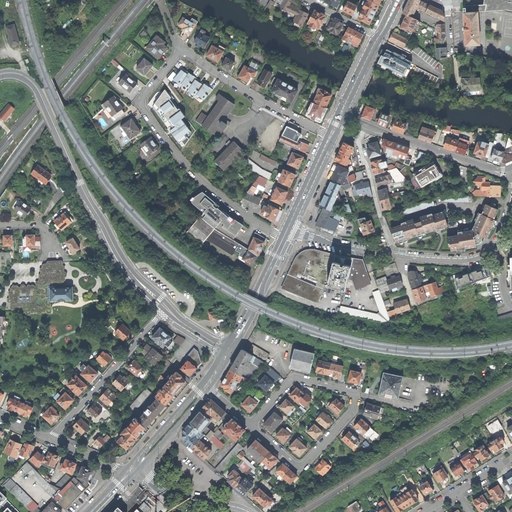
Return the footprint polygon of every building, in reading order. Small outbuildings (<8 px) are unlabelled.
[(302,26),(308,14),(304,12),(300,10),(299,11),(289,6),(292,0),(284,0),(280,9),(283,11),(283,10),(286,12),(287,10),(297,15),(294,22),(301,25),(300,28),(302,26)] [(358,19),(370,24),(374,15),(379,5),(368,0),(367,0),(366,2),(364,1),(362,5),(365,6),(361,13),(359,12),(357,15),(359,16),(358,19)] [(412,18),(417,8),(420,1),(418,0),(408,0),(406,6),(402,13),(406,15),(412,18)] [(511,0),(484,0),(484,5),(487,5),(486,11),(507,9),(511,10),(511,0)] [(417,8),(426,13),(429,5),(424,3),(420,1),(417,8)] [(353,16),(357,6),(348,2),(347,2),(346,5),(343,11),(348,14),(353,16)] [(426,13),(445,21),(444,15),(444,14),(443,12),(441,11),(429,5),(426,13)] [(478,12),(486,11),(487,5),(484,5),(475,5),(465,6),(464,6),(464,8),(463,8),(464,13),(478,12)] [(323,18),(325,15),(320,13),(314,10),(308,23),(311,25),(310,27),(315,29),(316,27),(319,29),(321,23),(322,24),(325,18),(323,18)] [(466,45),(480,44),(478,12),(464,13),(465,29),(466,45)] [(418,21),(412,18),(406,15),(403,22),(400,28),(405,30),(404,32),(411,36),(416,25),(419,26),(420,22),(418,21)] [(186,34),(189,36),(198,21),(194,19),(192,23),(191,22),(184,18),(179,25),(183,27),(180,31),(186,34)] [(338,36),(343,24),(338,22),(333,19),(327,31),(327,32),(329,33),(328,34),(334,37),(335,36),(336,36),(337,36),(338,36)] [(14,24),(6,26),(11,45),(19,43),(14,24)] [(437,30),(437,38),(445,38),(445,31),(444,25),(436,24),(435,30),(437,30)] [(352,44),(358,46),(361,40),(364,34),(350,28),(348,27),(343,39),(348,42),(349,39),(350,39),(350,40),(351,40),(352,40),(352,41),(353,42),(352,44)] [(200,32),(195,42),(199,45),(204,48),(210,38),(205,35),(206,32),(202,30),(201,32),(200,32)] [(404,48),(407,40),(393,32),(391,36),(389,40),(395,43),(394,44),(396,46),(397,44),(404,48)] [(165,42),(157,36),(148,48),(159,58),(163,53),(167,48),(163,45),(165,42)] [(433,44),(431,51),(444,54),(445,51),(446,46),(433,43),(433,44)] [(213,59),(218,62),(226,49),(220,45),(218,49),(213,46),(207,56),(213,59)] [(417,45),(413,51),(435,68),(439,63),(417,45)] [(410,68),(413,62),(387,49),(385,54),(384,56),(383,55),(379,63),(407,77),(411,69),(410,68)] [(235,62),(227,58),(223,66),(227,68),(230,71),(235,62)] [(153,66),(145,59),(137,68),(145,75),(149,70),(153,66)] [(252,61),(248,68),(245,66),(243,69),(240,73),(241,73),(239,77),(243,79),(248,82),(250,78),(252,79),(253,77),(256,79),(260,71),(258,69),(260,66),(252,61)] [(439,78),(417,67),(414,73),(436,84),(439,78)] [(183,68),(174,80),(180,84),(178,85),(186,91),(188,90),(195,95),(194,97),(203,103),(213,88),(205,83),(205,84),(183,68)] [(266,68),(258,83),(261,85),(265,88),(266,85),(267,86),(270,81),(268,81),(273,72),(266,68)] [(138,84),(126,74),(119,83),(131,92),(135,87),(138,84)] [(271,84),(275,86),(272,92),(277,95),(292,102),(298,90),(279,79),(278,79),(275,78),(271,84)] [(465,94),(476,94),(475,91),(480,90),(481,90),(481,88),(480,88),(480,78),(462,79),(462,85),(462,91),(465,91),(465,94)] [(313,86),(307,83),(300,96),(307,100),(313,86)] [(314,103),(326,108),(329,101),(332,95),(327,93),(327,92),(320,89),(314,103)] [(163,92),(154,107),(169,128),(170,128),(175,136),(176,136),(182,145),(185,146),(188,144),(191,138),(189,136),(196,131),(192,125),(187,122),(185,119),(187,116),(183,109),(181,110),(166,90),(163,92)] [(234,105),(220,94),(216,99),(220,101),(209,116),(203,125),(202,126),(218,137),(224,128),(225,128),(227,125),(223,121),(234,105)] [(120,103),(115,96),(102,105),(105,110),(107,109),(113,117),(114,116),(116,119),(124,113),(122,110),(124,108),(120,103)] [(326,108),(314,103),(308,115),(312,117),(315,119),(316,117),(321,119),(323,114),(326,108)] [(361,117),(371,121),(375,112),(377,113),(378,110),(365,106),(363,112),(361,117)] [(6,108),(0,115),(0,117),(4,121),(11,112),(6,108)] [(383,112),(378,124),(389,128),(393,116),(383,112)] [(197,122),(203,125),(209,116),(207,115),(206,116),(203,113),(197,122)] [(136,125),(132,120),(122,126),(131,138),(140,131),(136,125)] [(396,132),(403,134),(404,131),(407,124),(396,120),(392,130),(396,132)] [(290,121),(287,126),(279,141),(284,143),(290,146),(305,153),(307,149),(309,145),(301,142),(300,143),(297,142),(301,133),(297,131),(298,131),(300,126),(290,121)] [(426,142),(431,144),(434,134),(421,130),(418,139),(426,142)] [(494,142),(497,143),(498,140),(501,141),(502,134),(497,133),(494,142)] [(155,142),(151,137),(141,144),(149,156),(159,148),(155,142)] [(451,150),(455,152),(459,141),(455,140),(448,138),(444,148),(451,150)] [(455,152),(465,155),(469,141),(460,138),(459,140),(459,141),(455,152)] [(391,158),(396,143),(389,141),(384,139),(382,144),(385,152),(388,153),(387,157),(391,158)] [(230,148),(216,162),(224,170),(243,150),(239,146),(235,142),(234,144),(231,141),(227,145),(230,148)] [(481,155),(488,158),(493,143),(489,141),(489,142),(489,144),(484,142),(482,141),(481,143),(478,142),(474,153),(481,155)] [(341,148),(339,152),(350,157),(354,148),(354,147),(344,142),(341,148)] [(369,154),(370,158),(381,154),(377,142),(370,144),(371,148),(367,148),(369,154)] [(410,165),(412,157),(407,156),(409,149),(402,146),(398,145),(394,155),(406,159),(404,163),(410,165)] [(511,161),(511,146),(505,149),(504,153),(501,162),(507,163),(508,163),(508,164),(511,161)] [(495,160),(501,162),(504,153),(494,149),(491,159),(495,160)] [(303,157),(293,152),(288,163),(298,168),(301,162),(303,157)] [(351,160),(349,159),(350,157),(339,152),(337,157),(336,160),(340,163),(340,164),(342,165),(343,164),(346,165),(347,165),(348,163),(349,163),(351,160)] [(417,158),(424,161),(427,154),(420,152),(417,158)] [(277,162),(262,154),(260,158),(275,165),(277,162)] [(247,157),(243,164),(259,175),(269,180),(272,173),(262,169),(247,157)] [(381,159),(371,162),(372,168),(374,174),(384,171),(383,167),(384,166),(383,162),(382,162),(381,159)] [(336,172),(332,181),(341,185),(343,186),(356,180),(355,174),(346,178),(349,171),(335,164),(332,170),(336,172)] [(424,169),(415,175),(422,186),(435,178),(436,179),(442,176),(437,168),(436,168),(433,164),(424,169)] [(407,165),(400,171),(408,180),(413,175),(409,171),(411,166),(407,165)] [(51,175),(38,166),(32,174),(45,183),(47,180),(51,175)] [(296,174),(284,169),(282,174),(280,173),(279,172),(278,176),(281,177),(279,181),(290,187),(292,182),(293,182),(294,180),(295,177),(294,177),(296,174)] [(354,173),(355,174),(356,180),(363,178),(361,172),(354,173)] [(269,180),(259,175),(255,181),(268,187),(271,181),(269,180)] [(390,175),(376,179),(376,181),(378,187),(392,182),(390,175)] [(332,181),(326,193),(335,198),(341,185),(332,181)] [(369,181),(355,185),(358,194),(367,192),(368,197),(372,196),(370,186),(369,181)] [(482,196),(500,197),(500,185),(490,185),(490,182),(487,182),(482,182),(482,190),(482,196)] [(253,184),(247,192),(253,195),(258,186),(253,184)] [(285,198),(288,192),(277,186),(271,199),(282,204),(285,198)] [(386,188),(378,191),(379,196),(380,200),(389,198),(386,188)] [(253,195),(247,192),(243,198),(259,205),(261,199),(253,195)] [(320,206),(325,208),(330,211),(336,198),(335,198),(326,193),(322,201),(320,206)] [(233,240),(243,225),(222,211),(219,209),(214,205),(214,204),(201,194),(197,199),(196,198),(192,203),(204,212),(200,216),(215,228),(233,240)] [(345,213),(352,213),(347,197),(340,200),(345,213)] [(391,208),(389,198),(380,200),(382,206),(383,210),(391,208)] [(15,210),(25,218),(28,213),(32,209),(21,201),(21,202),(18,200),(15,203),(18,205),(15,210)] [(278,214),(281,207),(274,204),(273,206),(266,203),(261,213),(264,215),(275,220),(278,214)] [(458,235),(447,237),(448,244),(450,243),(451,248),(456,247),(457,250),(476,247),(476,245),(476,244),(480,243),(480,244),(481,244),(482,243),(483,242),(484,241),(483,241),(484,237),(485,238),(487,238),(495,220),(493,219),(498,209),(486,204),(482,214),(480,213),(474,228),(475,228),(473,231),(470,232),(470,231),(463,232),(458,233),(458,235)] [(335,230),(342,215),(336,213),(333,219),(332,218),(335,213),(330,211),(325,208),(325,209),(324,208),(321,215),(319,219),(320,220),(317,224),(324,227),(325,226),(335,230)] [(441,228),(448,226),(443,211),(433,215),(433,213),(427,215),(428,216),(406,223),(406,222),(401,223),(402,225),(391,228),(396,242),(403,240),(402,237),(406,236),(407,239),(437,229),(436,226),(440,225),(440,228),(441,228)] [(65,212),(55,222),(58,226),(62,230),(74,220),(70,216),(69,217),(65,212)] [(239,255),(243,258),(243,259),(246,261),(245,263),(252,267),(255,260),(259,255),(249,249),(233,240),(215,228),(200,216),(187,232),(200,244),(206,234),(234,252),(235,250),(240,253),(239,255)] [(364,235),(375,231),(373,225),(371,220),(367,222),(365,217),(358,219),(361,227),(360,227),(361,231),(363,230),(364,235)] [(254,237),(249,249),(259,255),(263,246),(266,238),(255,232),(253,237),(254,237)] [(24,240),(24,246),(23,246),(23,252),(31,251),(31,246),(35,246),(35,235),(30,235),(27,235),(27,239),(24,240)] [(7,236),(4,236),(4,246),(8,246),(8,248),(11,248),(11,246),(13,246),(12,236),(7,236)] [(68,250),(71,255),(80,249),(72,237),(68,240),(69,241),(66,243),(68,246),(70,249),(68,250)] [(318,303),(325,285),(324,284),(329,266),(332,267),(335,256),(328,254),(318,252),(314,251),(311,251),(306,251),(303,253),(299,256),(297,259),(294,266),(292,271),(286,282),(283,289),(314,302),(318,303)] [(345,290),(348,278),(351,266),(344,264),(342,264),(340,263),(340,257),(335,256),(332,267),(328,285),(345,290)] [(356,288),(370,283),(363,261),(356,260),(346,258),(344,264),(351,266),(348,278),(353,279),(356,288)] [(45,290),(26,291),(25,286),(26,286),(26,281),(31,281),(31,278),(42,278),(42,268),(33,268),(23,268),(23,271),(16,271),(16,281),(14,281),(14,286),(12,286),(13,291),(12,291),(12,295),(11,295),(11,298),(11,301),(24,300),(24,296),(25,296),(25,295),(27,295),(28,303),(45,302),(45,290)] [(489,268),(456,276),(459,286),(492,278),(489,268)] [(412,288),(421,285),(417,272),(411,271),(409,272),(408,277),(410,284),(412,288)] [(400,277),(400,276),(387,281),(386,277),(376,281),(380,290),(381,293),(393,288),(393,291),(398,289),(397,287),(403,285),(400,277)] [(416,302),(426,299),(424,293),(429,291),(431,296),(443,293),(442,288),(438,289),(436,282),(412,290),(415,298),(416,302)] [(73,287),(50,288),(51,301),(62,300),(73,300),(73,287)] [(386,307),(381,293),(380,290),(373,292),(380,311),(377,314),(341,306),(339,313),(392,325),(391,321),(386,307)] [(389,306),(386,307),(391,321),(398,318),(397,313),(411,309),(408,301),(407,299),(394,304),(396,310),(391,312),(389,306)] [(215,311),(208,312),(210,322),(218,320),(215,311)] [(511,312),(499,316),(501,323),(511,320),(511,312)] [(429,329),(438,326),(436,322),(434,322),(431,317),(426,318),(422,320),(424,326),(427,325),(429,329)] [(131,331),(122,324),(115,333),(124,340),(127,336),(131,331)] [(161,329),(160,328),(155,333),(152,337),(155,340),(155,341),(158,344),(159,344),(163,347),(165,344),(168,347),(172,342),(169,340),(171,338),(165,332),(162,328),(161,329)] [(177,337),(173,342),(178,347),(184,340),(182,338),(180,340),(177,337)] [(145,358),(155,366),(163,356),(153,348),(152,349),(146,344),(143,348),(140,352),(146,357),(145,358)] [(249,350),(267,360),(270,355),(253,344),(249,350)] [(181,368),(190,376),(196,369),(199,365),(201,363),(200,358),(197,356),(196,353),(198,352),(194,348),(185,358),(188,360),(183,366),(182,365),(180,367),(181,368)] [(236,360),(231,369),(241,376),(245,369),(247,370),(251,363),(249,362),(253,356),(245,351),(243,349),(236,360)] [(290,367),(310,372),(315,353),(295,349),(293,358),(290,367)] [(112,358),(103,351),(96,359),(105,366),(109,362),(112,358)] [(255,357),(252,363),(261,368),(266,363),(255,357)] [(130,365),(128,368),(136,375),(138,377),(142,373),(140,371),(143,368),(134,360),(134,361),(132,361),(131,362),(132,363),(130,365)] [(319,374),(328,376),(331,364),(319,361),(316,373),(319,374)] [(338,378),(341,379),(343,367),(336,365),(337,362),(332,361),(331,364),(328,376),(333,377),(333,378),(335,379),(338,380),(338,378)] [(98,373),(89,365),(81,374),(90,382),(94,378),(98,373)] [(252,390),(256,387),(250,381),(241,376),(231,369),(224,381),(221,386),(226,388),(225,390),(231,393),(238,381),(239,382),(245,386),(246,385),(252,390)] [(354,382),(359,383),(360,379),(362,379),(363,376),(361,376),(362,373),(351,370),(349,381),(354,382)] [(280,376),(275,371),(271,376),(268,373),(258,383),(267,391),(270,387),(272,388),(273,386),(274,385),(273,384),(280,376)] [(174,375),(173,375),(171,377),(171,378),(166,384),(163,382),(165,379),(157,373),(152,378),(163,387),(173,396),(180,388),(185,382),(181,378),(182,377),(176,372),(174,375)] [(379,394),(399,398),(404,376),(384,372),(381,384),(379,394)] [(121,391),(130,381),(124,376),(123,378),(120,375),(120,376),(119,375),(118,376),(117,376),(117,377),(116,379),(115,381),(113,383),(121,391)] [(87,386),(76,376),(68,385),(72,389),(71,389),(74,392),(74,391),(78,395),(79,394),(81,395),(82,393),(84,392),(82,391),(87,386)] [(20,381),(14,378),(11,385),(17,388),(20,381)] [(158,398),(166,405),(169,401),(173,396),(163,387),(162,390),(160,389),(158,392),(159,393),(156,396),(158,398)] [(116,396),(108,388),(103,393),(100,398),(97,401),(102,406),(105,403),(108,405),(116,396)] [(134,412),(152,393),(147,388),(129,407),(134,412)] [(290,396),(301,405),(305,401),(304,400),(306,397),(305,396),(305,395),(297,388),(294,391),(290,396)] [(66,393),(58,401),(66,409),(67,408),(68,408),(69,408),(69,407),(69,405),(71,403),(74,400),(66,393)] [(17,412),(22,402),(20,400),(21,398),(15,396),(14,398),(11,397),(7,405),(9,406),(8,408),(9,410),(10,410),(11,411),(13,410),(17,412)] [(245,407),(250,412),(258,403),(257,403),(260,400),(255,396),(253,399),(250,396),(242,405),(245,407)] [(158,398),(138,421),(146,427),(155,417),(166,405),(158,398)] [(329,406),(337,414),(341,410),(345,406),(336,398),(331,404),(329,402),(328,404),(330,406),(329,406)] [(221,408),(211,399),(201,411),(208,418),(211,414),(219,421),(221,418),(225,421),(230,416),(221,408)] [(34,405),(33,406),(30,405),(31,403),(25,400),(24,403),(22,402),(17,412),(22,414),(23,416),(24,416),(25,416),(26,416),(27,416),(28,414),(30,414),(31,412),(36,414),(39,407),(34,405)] [(280,407),(287,414),(289,415),(293,412),(291,410),(294,406),(292,405),(294,404),(292,402),(290,403),(286,400),(283,404),(280,407)] [(102,411),(94,403),(91,407),(88,410),(89,411),(87,412),(90,415),(92,414),(96,418),(102,411)] [(371,417),(378,419),(379,413),(382,413),(384,408),(367,403),(366,407),(364,413),(372,416),(371,417)] [(44,412),(41,414),(52,424),(55,421),(56,419),(57,419),(58,419),(58,418),(59,417),(59,416),(56,413),(58,411),(52,406),(50,408),(49,407),(44,412)] [(211,420),(208,418),(201,411),(196,417),(191,423),(200,430),(210,438),(214,433),(211,430),(211,431),(206,427),(211,420)] [(264,425),(272,432),(283,419),(275,412),(269,419),(264,425)] [(316,419),(326,428),(329,425),(332,420),(323,412),(316,419)] [(89,426),(80,418),(77,422),(73,426),(82,434),(89,426)] [(138,421),(136,418),(127,428),(137,437),(141,432),(146,427),(138,421)] [(227,432),(236,440),(246,430),(239,424),(233,418),(223,429),(226,431),(225,431),(226,433),(227,432)] [(354,426),(367,438),(373,430),(370,427),(361,419),(357,423),(354,426)] [(492,434),(502,428),(499,422),(488,428),(492,434)] [(196,435),(200,430),(191,423),(186,428),(183,432),(184,440),(192,449),(198,454),(205,459),(212,451),(201,442),(199,441),(200,439),(196,435)] [(308,432),(316,439),(321,433),(322,431),(315,424),(313,423),(312,423),(311,423),(310,424),(310,425),(311,426),(308,430),(309,431),(308,432)] [(284,442),(286,444),(291,439),(289,437),(290,435),(290,434),(292,431),(287,427),(285,430),(283,428),(276,436),(280,440),(283,442),(284,442)] [(134,441),(137,437),(127,428),(121,434),(123,435),(118,441),(127,449),(130,445),(131,445),(132,445),(133,443),(134,443),(134,441)] [(218,429),(214,433),(210,438),(221,449),(224,444),(217,437),(221,432),(218,429)] [(342,439),(352,448),(355,444),(357,446),(360,442),(358,441),(358,440),(349,432),(346,435),(342,439)] [(100,436),(94,442),(97,445),(100,448),(110,438),(105,433),(101,436),(104,438),(103,439),(100,436)] [(501,436),(494,440),(499,449),(502,447),(503,446),(502,444),(504,442),(501,436)] [(296,453),(300,456),(307,448),(301,442),(302,440),(299,437),(297,439),(290,447),(293,450),(293,451),(294,452),(295,453),(296,453)] [(264,446),(256,439),(247,449),(261,462),(262,461),(270,452),(264,446)] [(16,442),(11,440),(9,445),(7,444),(6,447),(7,448),(6,452),(16,457),(18,453),(20,455),(23,449),(20,448),(21,445),(16,442)] [(487,445),(491,451),(493,449),(495,452),(496,451),(499,449),(494,440),(487,445)] [(23,449),(20,455),(26,457),(29,452),(31,453),(34,446),(30,444),(26,442),(23,449)] [(220,474),(244,448),(239,443),(215,469),(220,474)] [(469,450),(470,451),(475,458),(478,456),(481,460),(482,460),(483,460),(484,460),(485,459),(485,458),(489,455),(483,445),(475,450),(473,447),(469,450)] [(242,451),(237,456),(249,467),(252,469),(253,470),(255,468),(247,461),(247,460),(243,457),(245,455),(244,454),(244,453),(242,451)] [(461,460),(465,466),(466,465),(468,468),(471,467),(477,462),(475,458),(470,451),(462,456),(463,458),(461,460)] [(47,457),(45,457),(43,461),(47,463),(43,470),(39,473),(49,483),(61,457),(55,454),(49,452),(47,457)] [(275,462),(278,459),(275,456),(270,452),(262,461),(270,468),(273,465),(275,463),(275,462)] [(323,460),(330,466),(333,462),(326,456),(323,460)] [(32,457),(28,462),(33,467),(37,462),(32,457)] [(63,463),(60,469),(72,474),(77,464),(76,463),(76,462),(75,462),(74,461),(72,461),(72,462),(69,460),(66,459),(64,464),(63,463)] [(331,466),(330,466),(323,460),(322,461),(320,463),(319,462),(317,465),(318,466),(315,469),(323,476),(331,466)] [(22,467),(54,498),(62,489),(55,486),(49,483),(39,473),(33,467),(28,462),(22,467)] [(450,467),(455,476),(459,474),(464,471),(458,462),(450,467)] [(276,471),(283,477),(290,470),(287,467),(283,463),(276,471)] [(83,466),(78,477),(82,480),(88,482),(88,481),(89,479),(90,479),(92,474),(93,471),(89,469),(87,468),(87,467),(87,466),(86,466),(86,465),(85,465),(84,466),(83,467),(83,466)] [(438,470),(433,474),(438,482),(443,479),(448,476),(447,475),(447,474),(445,472),(441,466),(437,469),(438,470)] [(229,482),(235,487),(243,479),(233,470),(228,476),(230,478),(228,481),(229,482)] [(283,477),(290,483),(297,476),(294,474),(290,470),(283,477)] [(306,482),(311,477),(306,472),(301,478),(306,482)] [(67,475),(55,486),(62,489),(71,481),(72,479),(67,475)] [(510,493),(511,491),(511,475),(507,479),(503,482),(510,493)] [(4,486),(30,511),(39,511),(41,511),(37,508),(38,507),(8,478),(1,486),(2,487),(4,486)] [(82,480),(79,483),(74,478),(72,479),(71,481),(82,492),(91,484),(88,481),(88,482),(82,480)] [(244,478),(243,479),(235,487),(240,492),(244,495),(253,485),(244,478)] [(417,482),(425,495),(429,492),(433,490),(425,478),(417,482)] [(83,493),(82,492),(71,481),(62,489),(54,498),(66,510),(72,503),(83,493)] [(495,501),(504,496),(497,485),(492,489),(488,491),(495,501)] [(260,489),(253,496),(256,499),(260,503),(267,495),(260,489)] [(411,489),(402,495),(409,506),(415,502),(418,500),(415,496),(416,495),(414,491),(413,492),(411,489)] [(282,496),(285,499),(291,492),(288,490),(282,496)] [(485,500),(489,497),(486,492),(473,501),(477,507),(478,510),(479,510),(480,511),(489,507),(488,505),(488,504),(485,500)] [(395,508),(397,511),(399,511),(401,510),(403,509),(409,506),(402,495),(397,499),(396,497),(390,501),(393,505),(393,506),(395,509),(395,508)] [(19,511),(6,499),(1,504),(7,510),(4,511),(19,511)] [(357,501),(348,506),(351,511),(357,511),(361,510),(358,506),(359,505),(357,501)] [(378,511),(392,511),(394,511),(388,501),(384,503),(383,501),(378,504),(382,509),(378,511)]
